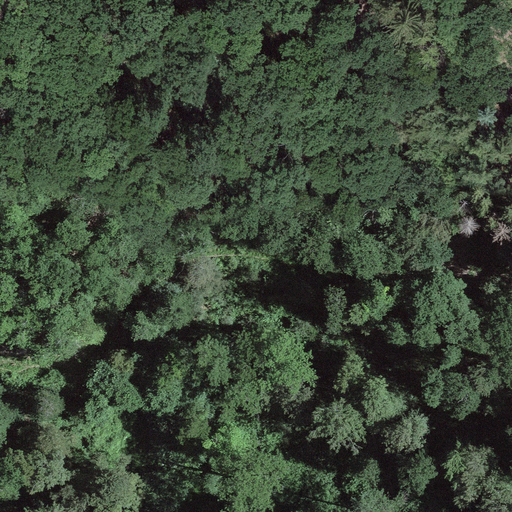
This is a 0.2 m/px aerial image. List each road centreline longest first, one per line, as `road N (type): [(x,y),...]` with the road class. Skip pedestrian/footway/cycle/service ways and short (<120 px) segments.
road 1 (track): [(0,364),(47,371),(87,360),(146,289),(208,253),(251,253),(380,287),(511,309)]
road 2 (track): [(369,0),(511,39)]
